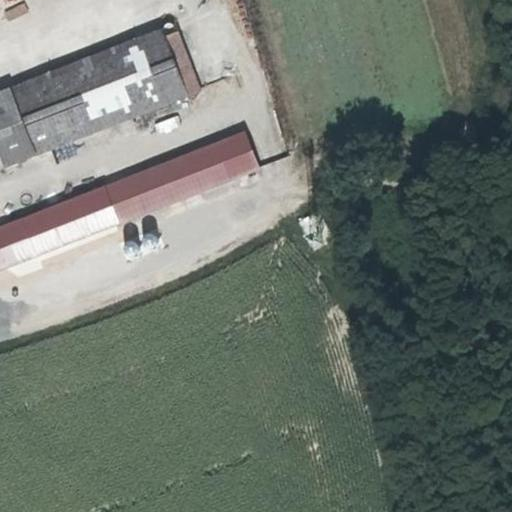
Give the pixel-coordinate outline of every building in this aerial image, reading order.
[(184,94),(179,82),(172,62),(162,32),(14,86),(30,136),(34,148),(184,96),(184,94)] [(177,35),(165,39),(172,62),(185,57),(177,35)] [(179,82),(184,94),(195,90),(185,57),(172,62),(179,82)] [(14,86),(0,90),(0,159),(34,148),(30,136),(14,86)] [(237,139),(0,228),(0,281),(255,185),(237,139)]
